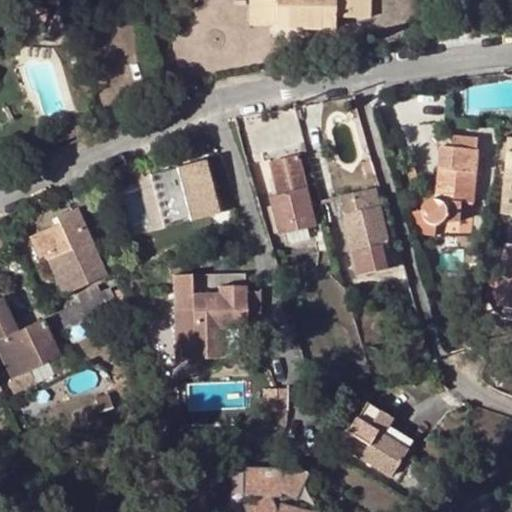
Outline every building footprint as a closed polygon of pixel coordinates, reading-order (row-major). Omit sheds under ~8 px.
[(367,18),(367,0),(275,0),(275,27),(335,28),(335,17),(367,18)] [(435,230),(434,226),(439,226),(442,225),(445,222),(460,223),(462,203),(472,205),(479,140),(454,137),(452,149),(442,148),(436,200),(434,200),(429,201),(425,204),(424,207),(422,211),(413,213),(418,234),(435,230)] [(511,139),(509,139),(507,162),(506,176),(502,215),(511,216),(511,225),(510,225),(502,300),(511,301),(511,139)] [(276,235),(288,232),(306,226),(315,224),(297,154),(270,161),(279,197),(270,199),(272,208),(268,209),(276,235)] [(210,160),(157,167),(164,221),(217,214),(210,160)] [(377,175),(372,160),(362,163),(367,178),(377,175)] [(359,213),(379,208),(375,189),(354,194),(359,213)] [(339,197),(344,217),(359,213),(354,194),(339,197)] [(363,272),(394,265),(389,247),(379,208),(359,213),(344,217),(353,253),(358,251),(363,272)] [(106,275),(76,209),(56,218),(59,224),(28,238),(38,261),(46,257),(62,295),(106,275)] [(306,226),(288,232),(290,236),(307,231),(306,226)] [(307,231),(290,236),(291,239),(308,234),(307,231)] [(402,263),(397,245),(389,247),(394,265),(402,263)] [(245,291),(245,276),(191,277),(191,292),(245,291)] [(177,277),(177,359),(218,359),(218,355),(238,355),(239,332),(246,331),(245,321),(259,321),(259,291),(245,291),(191,292),(191,277),(177,277)] [(118,310),(108,290),(99,294),(95,287),(75,296),(79,304),(50,317),(60,336),(118,310)] [(455,295),(456,311),(469,310),(466,294),(455,295)] [(18,332),(2,298),(0,298),(0,364),(3,363),(11,379),(8,380),(15,395),(37,384),(29,370),(60,355),(43,319),(18,332)] [(468,347),(471,320),(455,317),(451,344),(468,347)] [(413,366),(417,378),(435,375),(431,361),(413,366)] [(341,380),(339,369),(324,371),(327,384),(341,380)] [(262,414),(276,413),(275,391),(261,391),(262,414)] [(112,412),(106,398),(94,404),(100,417),(112,412)] [(396,481),(412,455),(383,437),(389,428),(382,424),(386,416),(366,404),(356,419),(354,418),(344,433),(347,434),(340,445),(396,481)] [(393,421),(386,416),(382,424),(389,428),(393,421)] [(383,437),(412,455),(418,445),(389,428),(383,437)] [(296,501),(308,474),(288,464),(281,479),(281,468),(244,468),(243,498),(261,498),(243,505),(245,511),(315,511),(280,503),(277,511),(272,498),(281,498),(281,494),(296,501)]
